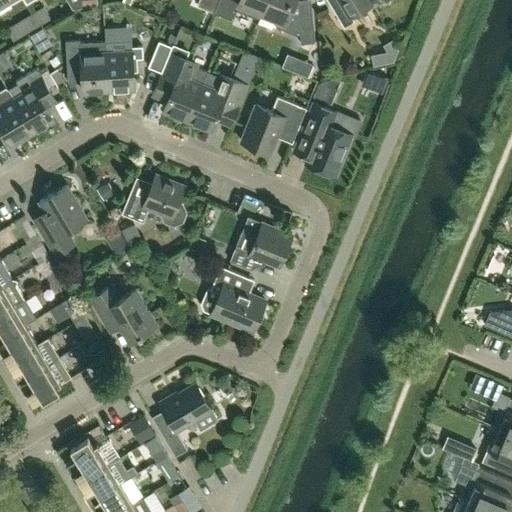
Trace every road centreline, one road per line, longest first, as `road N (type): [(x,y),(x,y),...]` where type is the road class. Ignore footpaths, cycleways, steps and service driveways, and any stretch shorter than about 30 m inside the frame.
road 1 (residential): [(0,184),(106,124),(316,203),(319,225),(262,373)]
road 2 (residential): [(262,373),(198,345),(175,348),(0,455)]
